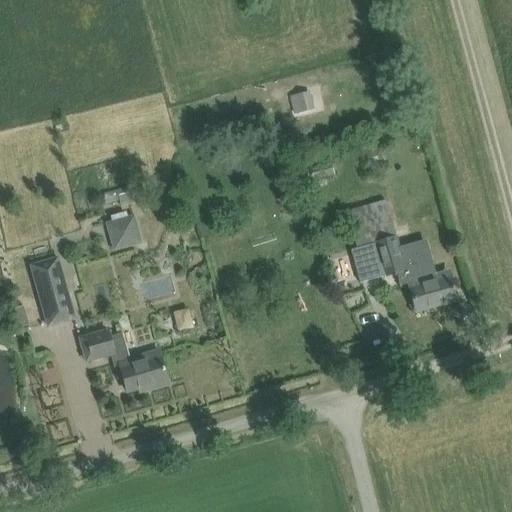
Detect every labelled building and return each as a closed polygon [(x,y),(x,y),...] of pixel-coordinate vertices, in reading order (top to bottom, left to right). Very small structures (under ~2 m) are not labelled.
[(293,114),(314,109),(310,92),(288,97),(293,114)] [(365,150),(369,164),(383,159),(379,146),(365,150)] [(303,184),(334,174),(330,161),(299,171),(303,184)] [(120,201),(134,197),(131,186),(117,190),(120,201)] [(364,206),(346,212),(354,239),(363,236),(365,242),(366,245),(366,246),(363,247),(351,250),(352,254),(357,252),(359,252),(365,277),(359,278),(360,282),(384,276),(384,277),(397,273),(400,286),(408,283),(416,311),(456,300),(451,281),(450,278),(449,272),(434,275),(423,236),(397,243),(386,200),(364,206)] [(106,223),(114,252),(143,244),(135,215),(106,223)] [(59,257),(30,266),(48,328),(77,320),(59,257)] [(189,308),(173,312),(178,332),(194,327),(189,308)] [(167,381),(162,361),(159,352),(130,360),(122,333),(107,337),(105,330),(88,334),(79,337),(85,361),(110,355),(117,379),(123,378),(127,392),(167,381)]
